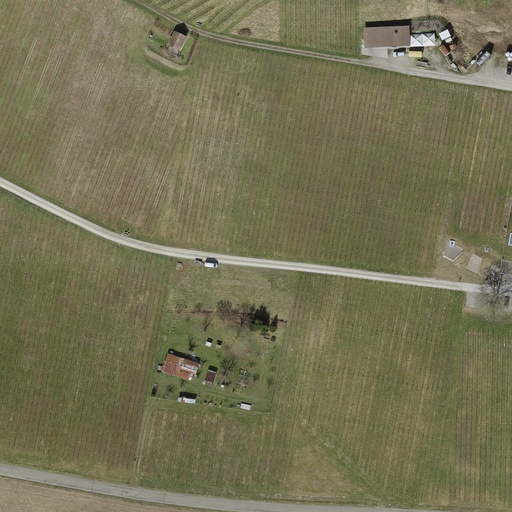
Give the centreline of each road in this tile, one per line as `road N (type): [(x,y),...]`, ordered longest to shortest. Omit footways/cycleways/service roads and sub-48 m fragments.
road 1 (track): [(511,292),(171,253),(100,232),(0,181)]
road 2 (track): [(137,0),(208,34),(511,88)]
road 3 (tertiary): [(0,469),(201,503),(349,511)]
road 4 (track): [(392,511),(299,424)]
